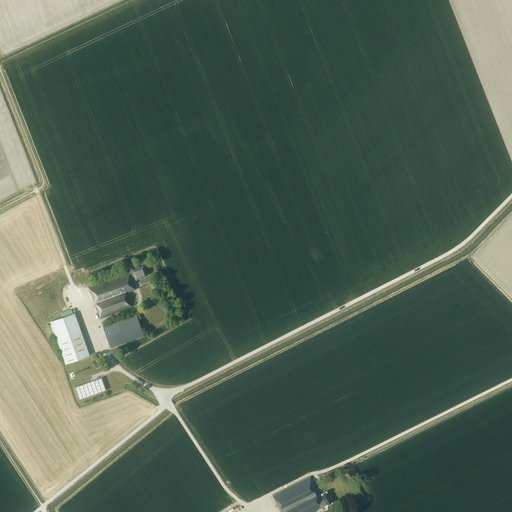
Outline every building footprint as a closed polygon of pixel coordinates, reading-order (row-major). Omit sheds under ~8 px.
[(132,307),(127,294),(126,293),(136,289),(131,278),(135,277),(136,279),(147,275),(143,266),(132,270),(131,267),(126,269),(127,272),(89,286),(100,318),(132,307)] [(90,356),(74,313),(51,321),(66,364),(90,356)] [(144,335),(136,313),(102,325),(110,347),(144,335)] [(106,390),(101,378),(75,387),(79,399),(106,390)] [(320,497),(319,496),(310,477),(272,496),(280,511),(314,511),(319,509),(319,508),(320,508),(324,506),(324,505),(326,504),(326,505),(332,502),(327,491),(321,494),(322,496),(320,497)]
